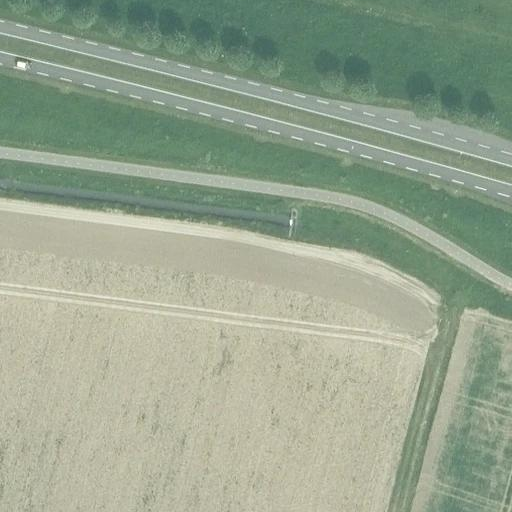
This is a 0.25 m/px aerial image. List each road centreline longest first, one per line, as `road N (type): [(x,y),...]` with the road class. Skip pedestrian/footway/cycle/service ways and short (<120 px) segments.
road 1 (primary): [(0,60),(511,192)]
road 2 (primary): [(511,159),(0,28)]
road 3 (track): [(401,511),(454,307)]
